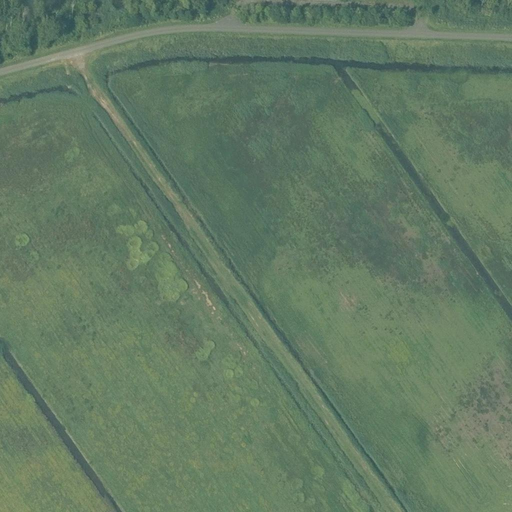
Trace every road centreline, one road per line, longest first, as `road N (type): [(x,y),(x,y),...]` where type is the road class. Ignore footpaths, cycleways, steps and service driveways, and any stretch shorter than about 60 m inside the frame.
road 1 (track): [(392,511),(74,52)]
road 2 (unclassified): [(0,72),(195,26),(511,38)]
